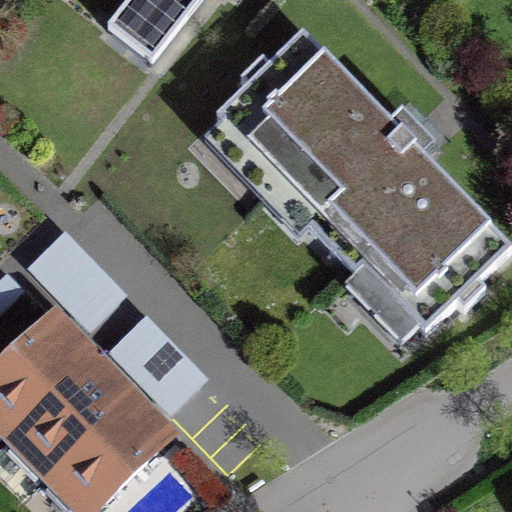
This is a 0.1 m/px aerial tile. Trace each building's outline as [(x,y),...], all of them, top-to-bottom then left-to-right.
[(205,0),(133,0),(108,32),(151,67),(205,0)] [(392,130),(300,38),(268,71),(261,64),(241,84),(248,91),(216,122),(318,224),(310,232),(358,280),(363,275),(425,337),(454,308),(462,316),(484,294),(478,288),(511,254),(511,253),(422,164),(434,152),(420,137),(402,120),(392,130)] [(122,300),(63,238),(29,270),(88,333),(122,300)] [(202,383),(143,322),(109,355),(168,416),(202,383)] [(52,325),(0,375),(0,429),(81,511),(97,511),(168,442),(148,422),(109,382),(75,348),(52,325)]
